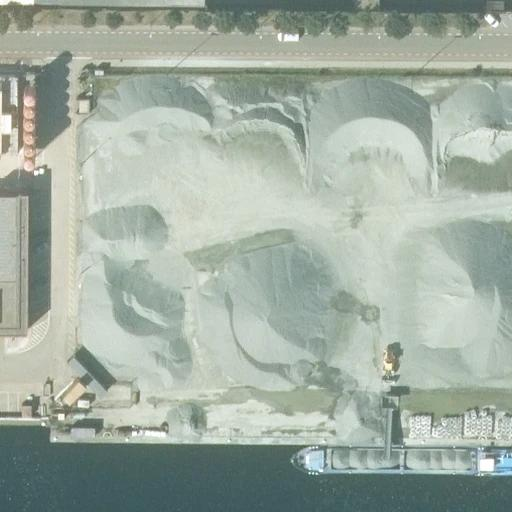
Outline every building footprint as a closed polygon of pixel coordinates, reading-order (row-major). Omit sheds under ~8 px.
[(0,329),(27,329),(28,189),(21,189),(22,74),(22,71),(0,70),(0,329)] [(23,87),(23,88),(23,89),(23,90),(24,91),(25,92),(26,93),(27,94),(29,94),(30,93),(32,93),(33,92),(34,91),(34,90),(35,89),(35,88),(35,86),(34,85),(34,84),(33,83),(32,82),(30,82),(29,81),(27,82),(26,82),(25,83),(24,83),(24,84),(23,86),(23,87)] [(23,101),(23,102),(23,103),(24,104),(25,105),(25,106),(27,107),(28,107),(30,108),(31,107),(32,107),(34,106),(34,105),(35,104),(35,103),(35,102),(35,100),(35,99),(34,98),(34,97),(32,96),(31,96),(29,95),(28,95),(27,96),(26,96),(25,97),(24,98),(24,99),(23,101)] [(89,96),(79,96),(79,110),(89,110),(89,96)] [(28,108),(26,109),(25,110),(24,111),(24,112),(24,113),(23,114),(23,115),(24,116),(24,117),(25,118),(26,119),(27,120),(28,120),(30,120),(31,120),(32,120),(33,119),(34,118),(35,117),(35,116),(35,115),(35,114),(35,113),(35,112),(35,111),(34,111),(33,110),(32,109),(30,108),(29,108),(28,108)] [(28,121),(26,122),(25,123),(24,124),(24,125),(23,126),(23,127),(23,128),(24,129),(24,130),(25,131),(26,132),(27,133),(29,133),(30,133),(31,133),(32,132),(34,131),(35,130),(35,128),(35,127),(35,125),(34,124),(34,123),(33,122),(31,121),(29,121),(28,121)] [(35,141),(35,140),(35,139),(35,138),(34,137),(34,136),(33,135),(32,135),(31,134),(29,134),(28,134),(27,134),(26,135),(25,136),(24,137),(24,138),(23,139),(23,140),(23,141),(24,143),(25,144),(25,145),(26,145),(27,146),(29,146),(30,146),(32,146),(33,145),(34,144),(34,143),(35,142),(35,141)]
